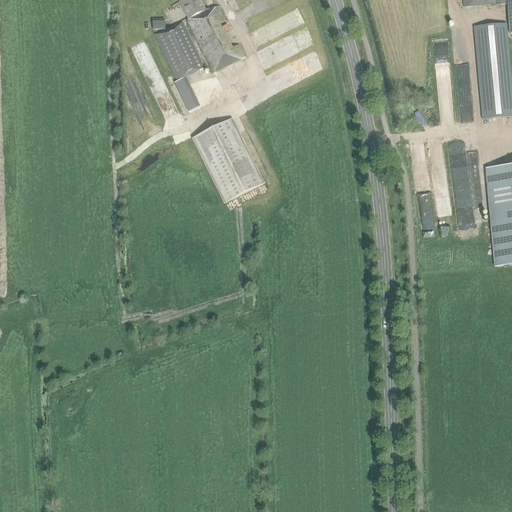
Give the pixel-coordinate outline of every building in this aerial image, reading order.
[(189,21),(206,12),(201,2),(199,3),(197,0),(179,0),(181,2),(180,3),(189,21)] [(462,0),(463,8),(506,5),(505,0),(462,0)] [(169,29),(169,21),(156,22),(156,30),(169,29)] [(511,117),(511,87),(506,25),(473,28),(482,121),(511,117)] [(163,77),(150,47),(137,53),(150,83),(163,77)] [(439,86),(452,85),(451,57),(438,58),(439,86)] [(460,102),(473,102),(471,66),(458,67),(460,102)] [(267,188),(240,120),(198,137),(224,204),(267,188)] [(480,144),(472,144),(473,166),(481,165),(480,144)] [(494,269),(511,266),(511,167),(485,170),(494,269)]
